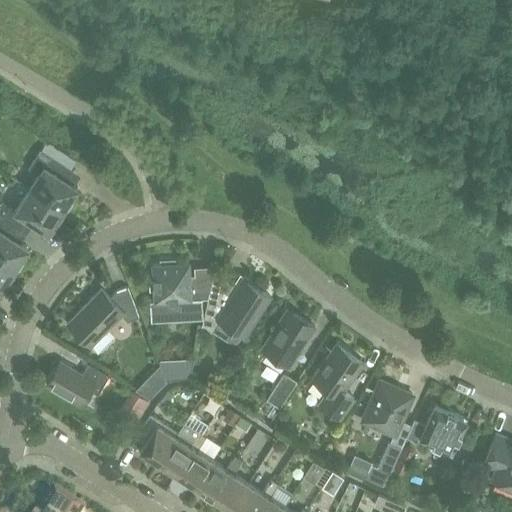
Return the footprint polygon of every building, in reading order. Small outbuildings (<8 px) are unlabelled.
[(38,173),(29,188),(62,209),(77,187),(58,175),(65,165),(40,149),(28,167),(38,173)] [(0,214),(0,215),(27,232),(33,222),(48,232),(62,209),(29,188),(15,209),(8,205),(2,216),(0,214)] [(0,261),(13,269),(28,247),(21,242),(27,232),(0,215),(0,261)] [(152,263),(152,274),(148,274),(149,290),(153,290),(154,300),(150,301),(151,320),(203,317),(202,297),(208,297),(215,265),(194,266),(195,274),(189,274),(189,261),(175,262),(175,258),(159,259),(160,263),(152,263)] [(0,289),(13,269),(0,261),(0,289)] [(215,265),(208,297),(202,325),(212,331),(213,329),(231,341),(238,340),(242,334),(244,335),(269,295),(256,286),(257,284),(243,275),(238,283),(215,268),(215,265)] [(67,322),(90,344),(98,352),(114,335),(106,328),(121,313),(127,320),(138,316),(128,286),(115,290),(109,296),(101,288),(67,322)] [(289,365),(314,326),(287,308),(261,348),(289,365)] [(336,343),(312,378),(328,389),(318,403),(339,417),(354,397),(342,389),(361,361),(336,343)] [(166,378),(191,374),(194,357),(160,358),(166,378)] [(88,362),(82,373),(59,360),(46,383),(81,404),(90,389),(98,393),(108,374),(88,362)] [(166,380),(166,379),(160,363),(159,364),(148,376),(158,389),(166,380)] [(283,371),(266,398),(279,406),(297,380),(283,371)] [(379,379),(361,419),(394,434),(412,394),(379,379)] [(224,383),(218,393),(233,402),(239,392),(224,383)] [(116,412),(135,423),(150,399),(132,387),(116,412)] [(172,395),(167,390),(157,401),(162,406),(172,395)] [(416,440),(419,436),(451,451),(467,419),(434,403),(425,423),(415,418),(406,435),(416,440)] [(229,407),(229,408),(223,417),(234,425),(240,415),(241,414),(229,407)] [(140,449),(158,461),(178,430),(150,412),(134,436),(143,443),(140,449)] [(178,430),(158,461),(176,473),(193,446),(190,444),(194,438),(196,434),(181,425),(178,430)] [(194,438),(201,442),(206,435),(202,433),(199,431),(198,431),(196,434),(194,438)] [(268,453),(278,439),(268,431),(258,445),(268,453)] [(511,485),(511,439),(495,432),(482,464),(494,469),(491,477),(511,485)] [(193,446),(197,449),(201,442),(194,438),(190,444),(193,446)] [(304,444),(314,450),(317,444),(307,438),(304,444)] [(388,440),(377,466),(371,464),(365,476),(381,484),(384,479),(387,471),(390,472),(401,446),(388,440)] [(463,457),(466,450),(468,444),(461,441),(459,446),(456,453),(463,457)] [(298,457),(304,455),(308,449),(298,443),(292,453),(298,457)] [(404,444),(393,467),(402,471),(413,449),(404,444)] [(176,473),(195,485),(212,458),(197,449),(193,446),(176,473)] [(235,454),(230,461),(238,466),(242,459),(235,454)] [(195,485),(213,496),(230,470),(226,467),(212,458),(195,485)] [(324,466),(313,460),(303,476),(314,483),(324,466)] [(226,467),(230,470),(233,472),(238,466),(230,461),(226,467)] [(213,496),(231,508),(248,481),(233,472),(230,470),(213,496)] [(342,477),(332,471),(322,487),(332,493),(342,477)] [(271,477),(266,485),(274,489),(278,482),(271,477)] [(231,508),(236,511),(253,511),(266,493),(262,491),(248,481),(231,508)] [(270,496),(274,489),(266,485),(262,491),(266,493),(270,496)] [(253,511),(279,511),(284,505),(270,496),(266,493),(253,511)] [(380,507),(385,496),(378,493),(374,504),(380,507)] [(80,511),(52,494),(40,511),(80,511)] [(391,511),(401,511),(405,505),(385,496),(380,507),(391,511)] [(479,511),(482,507),(457,498),(451,511),(479,511)]
